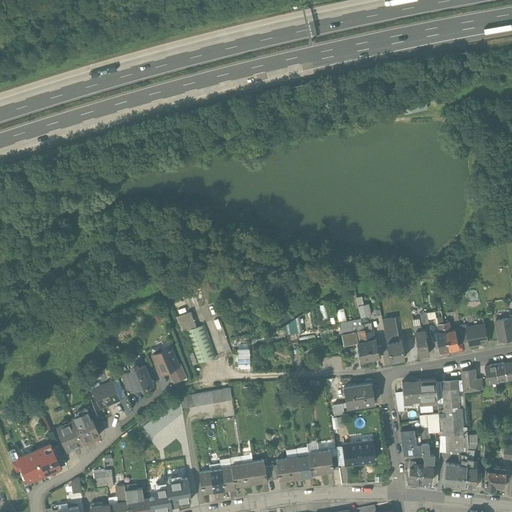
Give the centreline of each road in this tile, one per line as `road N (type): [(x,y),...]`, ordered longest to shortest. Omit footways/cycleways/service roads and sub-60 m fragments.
road 1 (motorway): [(0,145),(236,78),(511,22)]
road 2 (motorway): [(424,0),(226,41),(0,107)]
road 3 (residential): [(511,351),(384,377),(401,494)]
road 4 (residential): [(401,494),(293,498),(209,511)]
